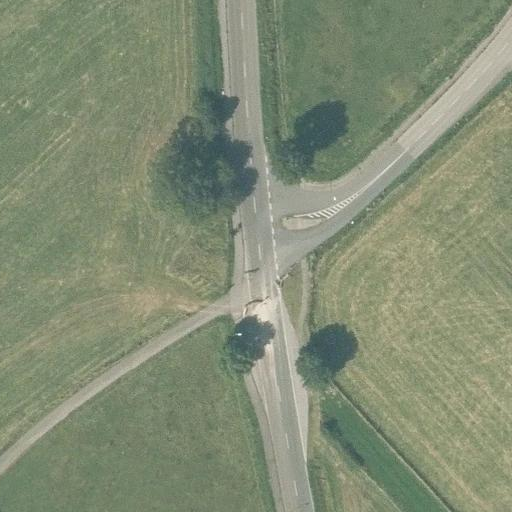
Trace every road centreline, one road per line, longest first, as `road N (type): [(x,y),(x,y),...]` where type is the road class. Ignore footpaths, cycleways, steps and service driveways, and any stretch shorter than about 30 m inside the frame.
road 1 (unclassified): [(0,466),(90,387),(262,281)]
road 2 (secondary): [(262,281),(299,511)]
road 3 (tertiary): [(511,41),(356,195)]
road 4 (secondary): [(241,0),(254,205)]
road 5 (tertiary): [(262,281),(356,195)]
